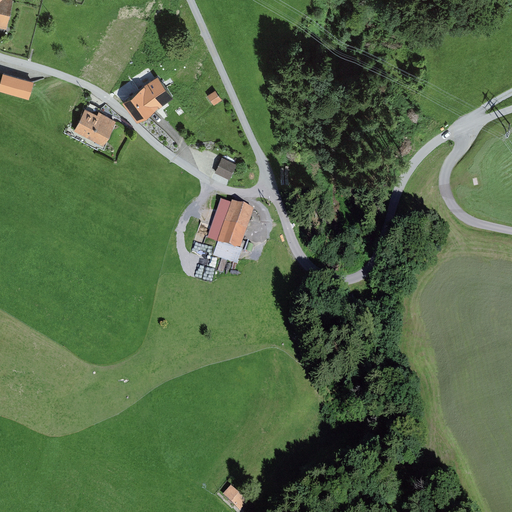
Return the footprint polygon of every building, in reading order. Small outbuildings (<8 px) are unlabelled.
[(11,0),(0,0),(0,28),(5,29),(11,0)] [(34,83),(3,74),(0,84),(0,92),(29,100),(34,83)] [(160,105),(172,96),(158,77),(126,101),(138,117),(158,102),(160,105)] [(209,97),(215,104),(221,100),(215,92),(209,97)] [(75,129),(104,145),(115,123),(98,114),(95,119),(84,113),(75,129)] [(217,173),(228,178),(234,166),(222,161),(217,173)] [(253,213),(221,201),(207,239),(238,251),(253,213)] [(231,485),(223,494),(240,509),(248,499),(231,485)]
